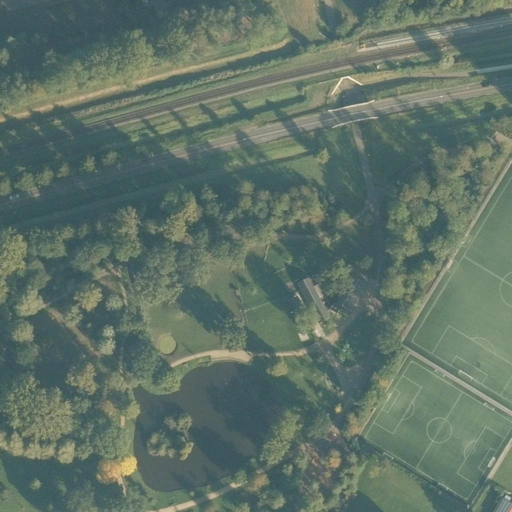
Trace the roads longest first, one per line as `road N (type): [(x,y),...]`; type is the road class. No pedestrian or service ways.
road 1 (secondary): [(327,120),(0,205)]
road 2 (secondary): [(327,120),(511,85)]
